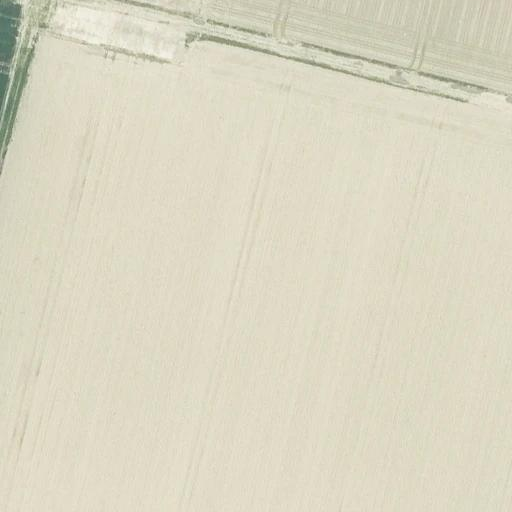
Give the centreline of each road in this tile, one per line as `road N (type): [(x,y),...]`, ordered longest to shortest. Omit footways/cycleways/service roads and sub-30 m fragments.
road 1 (track): [(511,103),(73,0)]
road 2 (track): [(0,129),(31,0)]
